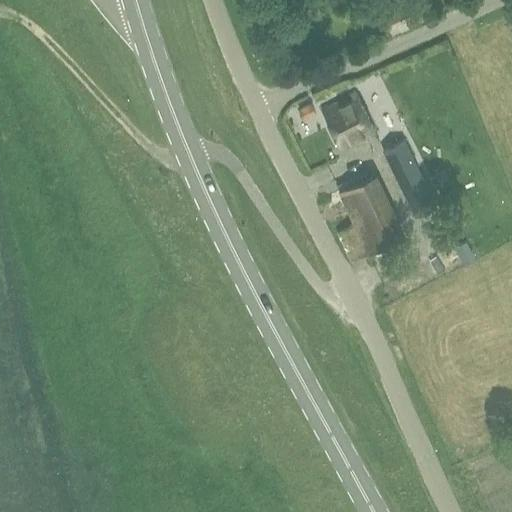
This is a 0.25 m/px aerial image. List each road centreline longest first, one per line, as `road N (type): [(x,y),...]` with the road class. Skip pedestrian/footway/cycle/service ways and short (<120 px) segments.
road 1 (primary): [(369,511),(187,153)]
road 2 (unclassified): [(253,107),(502,0)]
road 3 (unclassified): [(360,315),(318,289),(231,160),(187,153)]
road 4 (track): [(187,153),(140,140),(31,26),(0,5)]
road 5 (unclassified): [(360,315),(253,107)]
road 6 (unclassified): [(452,511),(360,315)]
road 7 (primary): [(187,153),(134,0)]
